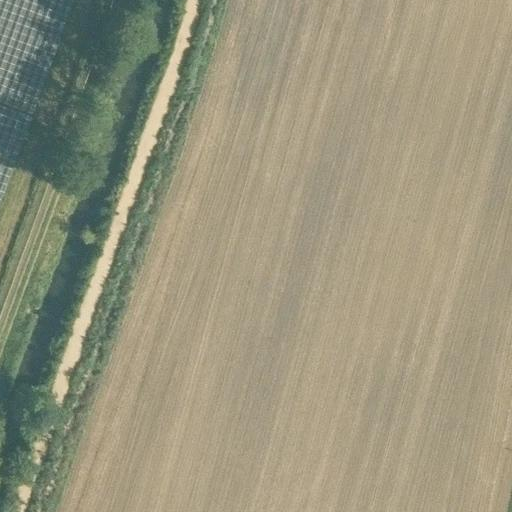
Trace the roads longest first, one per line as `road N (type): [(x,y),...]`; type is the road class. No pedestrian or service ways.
road 1 (track): [(15,511),(176,61),(190,0)]
road 2 (track): [(0,350),(122,0)]
